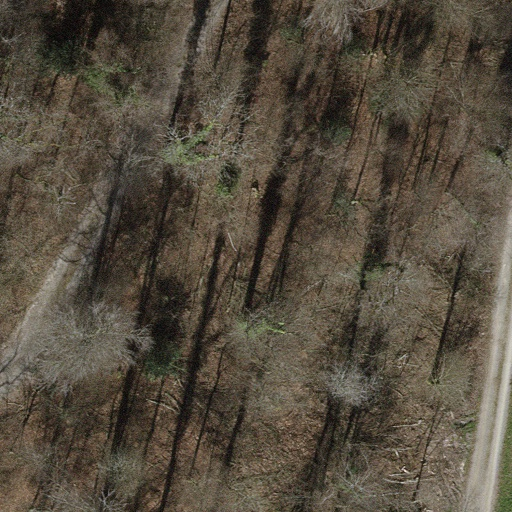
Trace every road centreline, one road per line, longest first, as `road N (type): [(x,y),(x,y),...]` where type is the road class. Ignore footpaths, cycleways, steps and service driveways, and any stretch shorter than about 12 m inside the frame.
road 1 (track): [(0,363),(10,358),(59,248),(208,0)]
road 2 (track): [(511,303),(482,511)]
